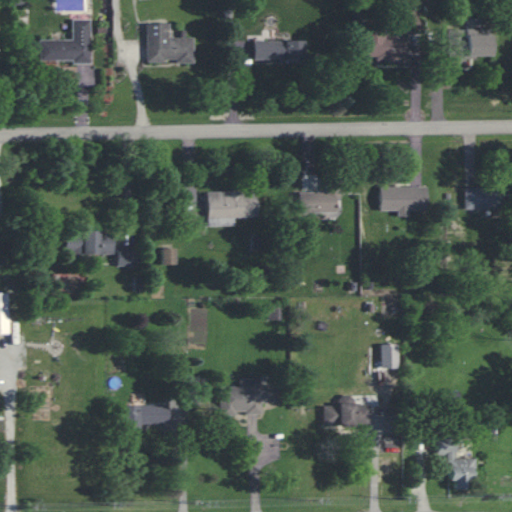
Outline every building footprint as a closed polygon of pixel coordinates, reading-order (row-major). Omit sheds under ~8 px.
[(38,39),(38,62),(71,61),(71,65),(85,65),(91,65),(91,19),(71,20),(71,39),(38,39)] [(407,63),(407,54),(407,37),(389,36),(389,22),(359,22),(360,59),(383,59),(383,63),(407,63)] [(147,24),(147,52),(147,64),(165,63),(165,60),(178,60),(178,65),(193,65),(194,39),(170,38),(170,24),(147,24)] [(447,30),(465,30),(465,36),(490,36),(491,57),(477,57),(477,60),(466,60),(466,64),(448,64),(448,59),(447,30)] [(254,42),(254,53),(254,60),(283,60),(284,64),(304,64),(304,41),(283,41),(254,42)] [(295,194),(324,192),(324,186),(324,180),(341,179),(342,197),(335,197),(336,217),(294,218),(295,194)] [(379,187),(379,211),(397,211),(398,217),(408,217),(408,210),(426,210),(427,187),(419,187),(379,187)] [(465,188),(465,210),(510,210),(510,188),(474,188),(465,188)] [(205,192),(239,192),(240,196),(258,194),(258,218),(235,218),(235,226),(207,227),(206,208),(205,192)] [(65,234),(65,254),(73,254),(74,266),(86,266),(85,256),(114,256),(113,234),(65,234)] [(118,249),(119,267),(140,266),(140,249),(130,249),(118,249)] [(162,251),(177,250),(178,267),(163,266),(162,251)] [(279,308),(266,308),(266,319),(279,320),(279,308)] [(218,414),(260,413),(260,402),(269,402),(269,385),(259,386),(259,378),(237,378),(237,385),(218,386),(218,414)] [(322,424),(369,424),(369,405),(352,405),(352,395),(336,395),(336,405),(322,405),(322,424)] [(167,422),(167,403),(122,405),(123,428),(138,427),(138,423),(167,422)] [(453,458),(452,439),(435,439),(435,455),(446,454),(446,480),(452,480),(452,489),(463,488),(463,479),(469,479),(469,469),(473,469),(473,458),(453,458)]
